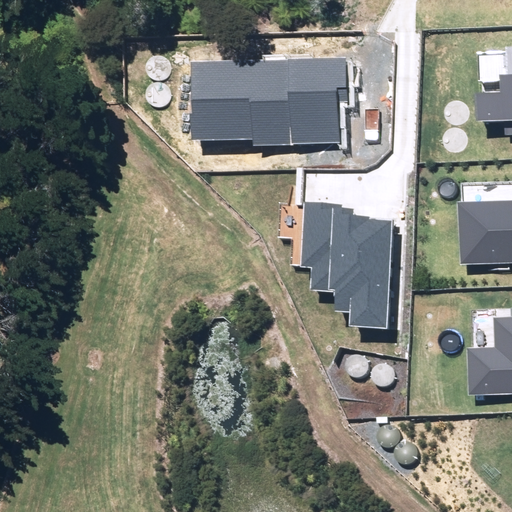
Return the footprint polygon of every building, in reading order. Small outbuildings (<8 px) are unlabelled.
[(511,134),(511,47),(507,47),(507,53),(477,54),(478,82),(500,81),(500,93),(476,93),(477,121),(504,120),(504,135),(511,134)] [(189,62),(192,140),(254,138),(254,147),(341,144),(339,103),(349,102),(347,56),(189,62)] [(511,262),(511,201),(457,204),(460,265),(511,262)] [(342,204),(305,202),(302,267),(311,268),(310,290),(336,291),(335,312),(350,313),(349,327),(387,328),(392,221),(370,219),(370,215),(354,214),(354,209),(342,208),(342,204)] [(469,394),(511,392),(511,317),(494,318),(495,346),(467,347),(469,394)]
